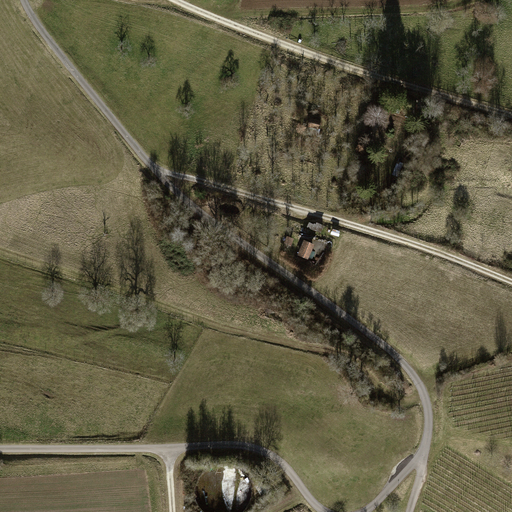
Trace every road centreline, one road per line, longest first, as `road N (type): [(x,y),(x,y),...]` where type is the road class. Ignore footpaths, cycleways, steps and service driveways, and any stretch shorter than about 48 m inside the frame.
road 1 (track): [(25,0),(185,201),(371,334),(419,382),(430,426),(422,453),(364,511)]
road 2 (track): [(0,249),(345,355),(392,392),(425,394)]
road 3 (track): [(153,167),(405,240),(511,281)]
road 4 (track): [(176,0),(324,58),(511,114)]
road 5 (track): [(328,511),(279,460),(250,446),(0,448)]
road 6 (track): [(464,0),(215,16)]
